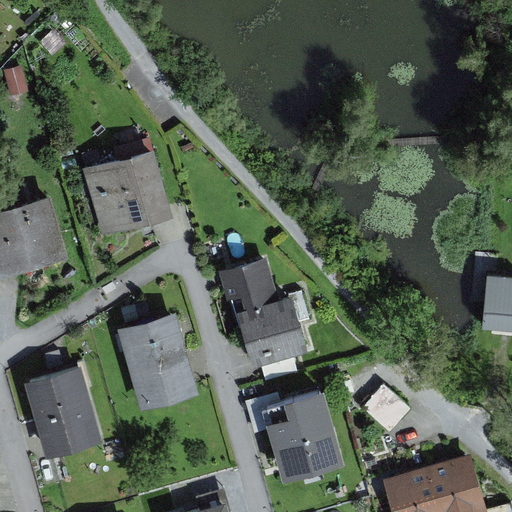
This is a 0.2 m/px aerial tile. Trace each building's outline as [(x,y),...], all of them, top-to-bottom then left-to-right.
[(153,141),(83,163),(104,230),(174,208),(153,141)] [(0,270),(66,252),(50,191),(0,204),(0,270)] [(269,252),(221,265),(233,306),(239,305),(254,360),(265,357),(270,376),(301,368),(297,356),(290,358),(288,349),(308,343),(293,289),(281,292),(269,252)] [(511,269),(491,268),(488,300),(511,302),(511,269)] [(120,321),(142,402),(200,386),(178,305),(120,321)] [(83,359),(26,375),(47,451),(104,435),(83,359)] [(388,379),(365,404),(394,430),(416,404),(388,379)] [(284,391),(288,406),(266,413),(283,472),(345,454),(323,380),(284,391)] [(473,447),(385,473),(396,511),(478,511),(478,510),(486,508),(486,511),(511,511),(511,499),(490,506),(473,447)] [(170,511),(234,511),(226,484),(199,492),(202,503),(170,511)]
